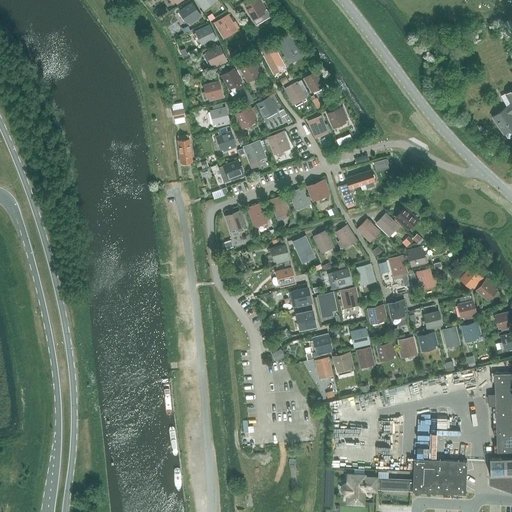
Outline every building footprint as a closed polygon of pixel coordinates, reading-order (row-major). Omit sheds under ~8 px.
[(197,0),(204,9),(216,0),(215,0),(197,0)] [(252,18),(264,12),(256,0),(245,6),(252,18)] [(187,23),(189,21),(191,23),(201,16),(192,4),(182,10),(179,12),(187,23)] [(224,37),(236,30),(228,16),(215,23),(224,37)] [(205,45),(216,39),(210,26),(198,31),(195,32),(196,34),(193,35),(198,44),(200,43),(201,45),(204,43),(205,45)] [(301,51),(300,48),(298,45),(295,46),(290,37),(279,43),(287,58),(301,51)] [(282,62),(275,48),(273,46),(262,52),(270,68),(282,62)] [(216,48),(208,52),(205,54),(206,55),(203,56),(207,65),(210,64),(211,65),(214,64),(215,66),(226,60),(220,48),(220,47),(216,48)] [(245,77),(259,69),(253,59),(239,66),(245,77)] [(240,81),(233,69),(222,75),(229,87),(240,81)] [(311,89),(325,81),(319,70),(305,78),(311,89)] [(210,100),(222,96),(219,82),(207,85),(210,100)] [(294,104),(307,97),(304,91),(302,92),(296,82),(285,88),(294,104)] [(504,134),(507,138),(509,138),(511,136),(511,130),(511,129),(511,128),(511,115),(511,114),(511,90),(505,94),(511,104),(492,117),(504,134)] [(264,114),(278,107),(271,96),(258,104),(264,114)] [(254,115),(257,114),(253,107),(250,109),(250,107),(236,114),(242,125),(255,118),(254,115)] [(332,125),(347,119),(342,107),(328,113),(332,125)] [(217,125),(229,122),(225,108),(214,111),(217,125)] [(173,118),(184,116),(183,109),(172,111),(173,118)] [(315,137),(327,132),(320,116),(308,121),(315,137)] [(224,150),(236,146),(230,132),(219,136),(224,150)] [(274,154),(289,148),(283,132),(268,137),(274,154)] [(178,135),(179,140),(178,140),(181,163),(182,163),(183,165),(189,164),(189,162),(192,162),(189,139),(187,139),(187,134),(178,135)] [(250,163),(265,157),(259,141),(244,146),(250,163)] [(371,160),(369,154),(357,158),(358,164),(371,160)] [(386,158),(373,162),(375,170),(388,166),(386,158)] [(219,168),(225,182),(243,175),(238,161),(226,165),(226,166),(219,168)] [(374,185),(373,181),(375,180),(371,170),(348,177),(346,178),(347,183),(339,186),(347,209),(355,206),(349,189),(364,184),(366,188),(374,185)] [(313,200),(329,194),(324,180),(308,186),(313,200)] [(211,191),(213,198),(223,195),(223,194),(227,192),(225,186),(211,191)] [(296,209),(310,204),(308,198),(306,198),(302,188),(290,192),(296,209)] [(277,216),(291,211),(288,205),(287,205),(283,195),(271,200),(277,216)] [(254,224),(269,219),(267,213),(264,214),(260,203),(248,208),(254,224)] [(409,229),(417,219),(404,208),(396,217),(409,229)] [(230,227),(244,222),(240,211),(226,216),(230,227)] [(389,235),(398,226),(385,214),(377,223),(389,235)] [(381,231),(367,218),(356,229),(370,242),(381,231)] [(345,248),(357,240),(347,224),(334,232),(339,240),(337,242),(341,249),(344,247),(345,248)] [(335,247),(327,230),(326,229),(312,236),(321,253),(335,247)] [(307,239),(306,235),(292,242),(293,245),(291,246),(294,253),(296,252),(301,262),(315,256),(316,258),(318,257),(315,251),(313,252),(310,244),(311,244),(309,238),(307,239)] [(276,264),(290,261),(286,243),(270,247),(273,262),(276,262),(276,264)] [(411,265),(423,262),(420,248),(408,251),(411,265)] [(393,277),(408,273),(403,254),(388,258),(393,277)] [(361,286),(376,281),(371,263),(356,267),(361,286)] [(282,287),(296,284),(292,266),(275,270),(279,285),(281,285),(282,287)] [(332,271),(332,272),(327,273),(331,289),(339,287),(339,288),(353,284),(348,267),(332,271)] [(473,286),(481,277),(470,268),(462,277),(473,286)] [(422,273),(418,274),(421,286),(428,284),(429,287),(436,285),(434,277),(431,278),(429,269),(422,271),(422,273)] [(486,298),(496,287),(487,279),(477,290),(486,298)] [(299,307),(313,304),(308,286),(292,290),(296,305),(298,305),(299,307)] [(343,309),(360,305),(356,286),(339,290),(343,309)] [(321,314),(338,310),(334,291),(317,295),(321,314)] [(405,313),(408,313),(404,299),(387,303),(391,319),(406,316),(405,313)] [(463,320),(477,317),(473,299),(457,303),(461,318),(463,318),(463,320)] [(385,318),(387,318),(384,304),(367,308),(370,324),(385,321),(385,318)] [(426,329),(443,325),(439,310),(423,314),(426,329)] [(313,312),(298,315),(302,330),(304,330),(316,327),(313,312)] [(495,316),(498,327),(495,328),(496,333),(501,332),(501,329),(511,326),(511,319),(510,312),(495,316)] [(478,335),(481,335),(478,321),(460,325),(464,341),(479,338),(478,335)] [(446,348),(461,344),(456,326),(441,329),(446,348)] [(356,347),(370,344),(366,327),(350,331),(353,345),(356,345),(356,347)] [(435,346),(438,345),(435,331),(417,335),(421,351),(436,348),(435,346)] [(329,355),(328,353),(333,352),(329,334),(313,338),(313,339),(309,340),(308,340),(311,352),(306,353),(306,355),(307,359),(307,360),(314,359),(313,358),(321,356),(321,357),(329,355)] [(403,358),(418,355),(413,336),(399,339),(401,349),(399,349),(401,358),(403,357),(403,358)] [(394,356),(397,355),(393,341),(375,345),(379,361),(394,358),(394,356)] [(360,369),(375,365),(371,346),(356,350),(360,369)] [(285,356),(281,348),(271,353),(275,362),(285,356)] [(337,372),(338,371),(339,374),(355,371),(354,365),(350,351),(333,356),(337,372)] [(318,379),(333,375),(329,356),(314,360),(318,379)] [(511,453),(511,372),(494,373),(497,454),(511,453)] [(511,456),(489,457),(490,475),(511,473),(511,456)] [(413,480),(412,491),(465,494),(465,483),(466,472),(467,461),(414,458),(413,469),(413,479),(413,480)] [(342,487),(341,489),(342,491),(343,492),(345,493),(347,493),(347,502),(363,503),(363,489),(375,490),(412,491),(413,480),(413,479),(376,478),(376,470),(353,469),(353,475),(348,474),(348,483),(346,483),(344,484),(342,485),(342,487)]
